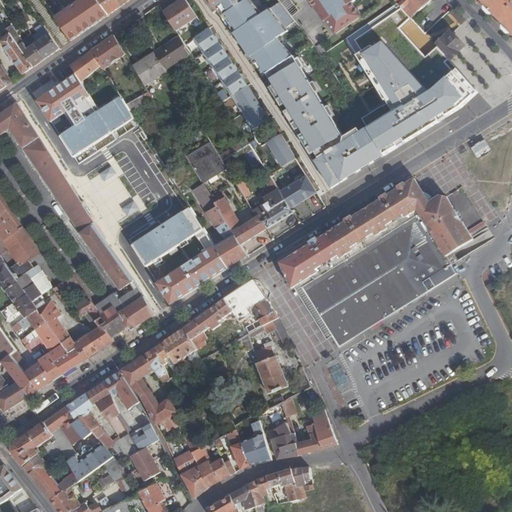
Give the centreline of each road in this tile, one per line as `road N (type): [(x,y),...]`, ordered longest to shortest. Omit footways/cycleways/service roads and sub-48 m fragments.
road 1 (tertiary): [(1,435),(511,104)]
road 2 (residential): [(349,441),(501,363),(504,344),(472,277),(511,217)]
road 3 (unclassified): [(147,0),(0,101)]
road 4 (residential): [(353,453),(266,468),(234,482),(202,511)]
